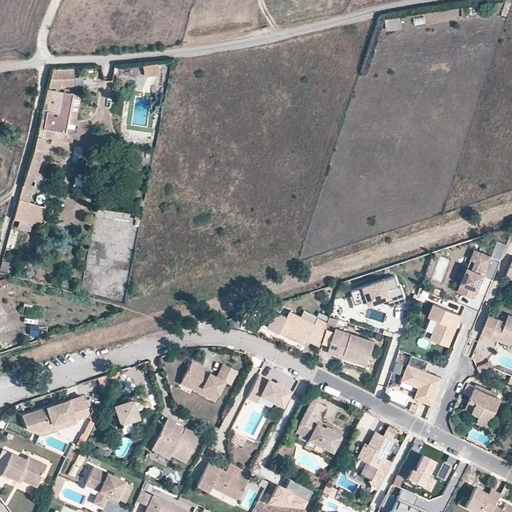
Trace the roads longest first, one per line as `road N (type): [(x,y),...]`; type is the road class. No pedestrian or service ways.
road 1 (residential): [(511,474),(265,350),(212,335),(0,398)]
road 2 (unclassified): [(435,0),(250,42),(0,70)]
road 3 (track): [(0,253),(44,64)]
road 4 (unknown): [(431,433),(483,301)]
